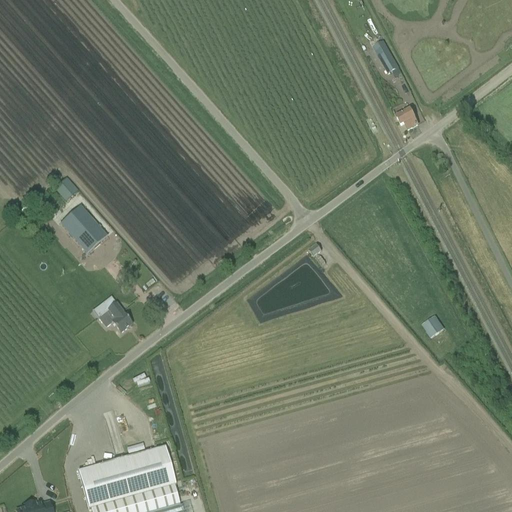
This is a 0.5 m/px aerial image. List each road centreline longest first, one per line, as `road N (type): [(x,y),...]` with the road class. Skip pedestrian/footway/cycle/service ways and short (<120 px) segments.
road 1 (unclassified): [(0,468),(104,377),(308,222)]
road 2 (unclassified): [(308,222),(112,0)]
road 3 (unclassified): [(308,222),(511,70)]
